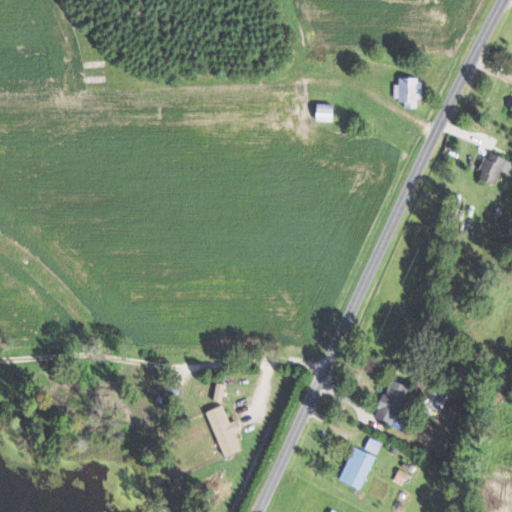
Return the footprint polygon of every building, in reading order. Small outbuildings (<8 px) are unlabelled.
[(397,83),(397,100),(406,99),(406,107),(424,107),(423,76),(402,77),(402,83),(397,83)] [(339,121),(340,107),(322,106),(322,120),(339,121)] [(500,182),(505,169),(511,172),(511,170),(511,157),(491,150),(481,175),(500,182)] [(415,386),(391,378),(380,418),(404,425),(415,386)] [(228,383),(218,382),(217,400),(227,401),(228,383)] [(245,449),(238,432),(244,430),(239,419),(233,421),(227,404),(209,411),(228,456),(245,449)] [(384,441),(372,437),(367,449),(356,445),(343,480),(367,488),(384,441)] [(407,484),(411,471),(400,467),(396,481),(407,484)]
